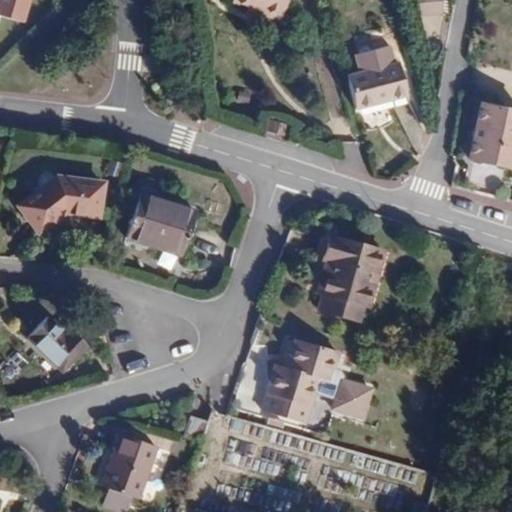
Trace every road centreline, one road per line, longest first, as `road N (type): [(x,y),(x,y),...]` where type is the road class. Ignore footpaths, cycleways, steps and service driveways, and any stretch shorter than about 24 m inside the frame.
road 1 (residential): [(0,273),(100,279),(235,319)]
road 2 (residential): [(235,319),(217,359),(45,411)]
road 3 (residential): [(420,213),(463,0)]
road 4 (tertiary): [(282,171),(125,125)]
road 5 (residential): [(282,171),(235,319)]
road 6 (tertiary): [(420,213),(282,171)]
road 7 (tertiary): [(125,125),(0,113)]
road 8 (residential): [(133,0),(125,125)]
